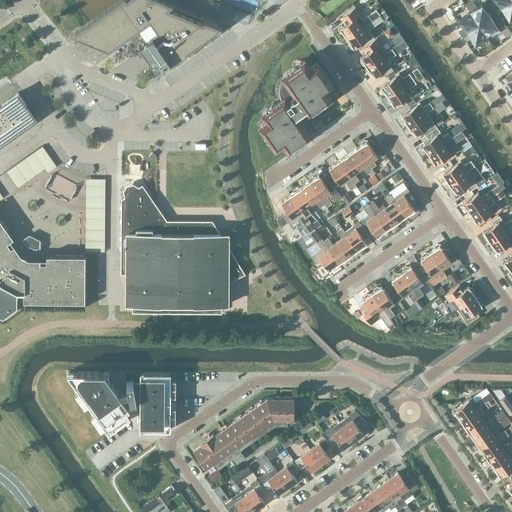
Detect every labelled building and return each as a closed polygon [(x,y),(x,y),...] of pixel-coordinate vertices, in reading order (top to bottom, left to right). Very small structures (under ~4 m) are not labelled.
[(115,0),(84,23),(71,31),(108,47),(127,33),(131,31),(139,41),(157,67),(169,58),(170,60),(222,24),(219,23),(170,3),(173,1),(169,0),(115,0)] [(509,18),(511,15),(511,0),(509,0),(501,6),(503,10),(509,18)] [(488,12),(481,2),(469,11),(478,23),(490,14),(488,12)] [(490,10),(488,12),(490,14),(495,10),(493,7),(489,3),(487,5),(490,10)] [(346,37),(379,14),(376,9),(369,14),(362,19),(359,15),(359,14),(358,14),(354,8),(356,7),(355,7),(340,17),(345,24),(342,26),(341,25),(339,27),(338,29),(340,32),(343,33),(346,37)] [(464,28),(466,31),(478,23),(469,11),(458,19),(464,28)] [(379,14),(346,37),(349,42),(349,45),(351,47),(353,48),(356,46),(355,45),(363,40),(366,43),(374,37),(368,29),(383,19),(379,14)] [(486,34),(498,26),(492,17),(490,14),(478,23),(486,34)] [(468,34),(474,43),(486,34),(478,23),(466,31),(468,34)] [(390,28),(384,32),(388,38),(394,34),(390,28)] [(139,41),(131,31),(127,33),(130,36),(135,44),(139,41)] [(385,53),(379,44),(379,43),(378,44),(375,39),(377,38),(377,37),(361,48),(362,48),(363,47),(367,52),(360,57),(361,59),(361,61),(363,64),(365,65),(365,64),(367,66),(385,53)] [(399,43),(403,48),(408,45),(404,39),(399,43)] [(385,53),(367,66),(368,68),(367,71),(369,74),(372,74),(373,76),(392,63),(389,58),(395,54),(392,48),(385,53)] [(283,75),(284,78),(283,79),(282,79),(282,80),(281,81),(281,82),(280,82),(280,83),(279,84),(279,85),(279,86),(278,86),(278,87),(278,88),(278,89),(278,90),(278,91),(278,92),(278,93),(278,94),(279,95),(279,96),(279,97),(280,98),(280,99),(281,99),(272,105),(273,106),(272,108),(269,111),(267,110),(266,110),(262,112),(268,120),(260,125),(266,133),(266,132),(268,133),(271,136),(270,138),(270,139),(275,147),(283,141),(288,149),(309,134),(299,119),(298,117),(308,111),(312,109),(329,96),(324,89),(332,84),(317,62),(309,68),(304,60),(300,63),(300,64),(300,66),(297,68),(295,68),(294,67),(283,75)] [(395,72),(390,66),(384,71),(389,77),(395,72)] [(415,76),(420,72),(417,67),(412,70),(415,76)] [(420,72),(415,76),(419,80),(424,77),(420,72)] [(387,95),(412,78),(409,73),(402,77),(399,73),(380,86),(382,88),(381,90),(383,93),(386,94),(387,95)] [(412,78),(387,95),(389,97),(388,100),(390,103),(392,103),(394,105),(412,92),(409,87),(416,83),(412,78)] [(0,104),(0,143),(36,118),(18,92),(0,104)] [(434,98),(429,102),(433,107),(438,104),(434,98)] [(426,112),(433,107),(429,102),(423,107),(419,102),(401,115),(402,117),(402,120),(404,122),(406,123),(408,125),(426,112)] [(437,126),(426,112),(408,125),(409,127),(408,129),(410,132),(413,132),(414,134),(421,130),(425,135),(437,126)] [(446,112),(441,116),(445,121),(450,117),(446,112)] [(448,131),(448,132),(452,137),(461,130),(465,127),(462,121),(453,127),(448,131)] [(461,130),(452,137),(451,138),(428,154),(431,158),(431,161),(433,164),(435,164),(438,162),(437,162),(453,150),(450,146),(465,135),(461,130)] [(428,154),(451,138),(452,137),(448,132),(443,136),(440,131),(424,142),(423,142),(421,144),(420,146),(422,149),(425,149),(428,154)] [(361,144),(357,147),(371,168),(371,167),(376,164),(373,159),(377,156),(368,143),(369,142),(367,140),(364,139),(362,141),(361,144)] [(475,150),(471,145),(464,151),(467,156),(475,150)] [(357,147),(347,154),(358,169),(363,166),(367,173),(373,169),(371,167),(371,168),(357,147)] [(347,154),(338,160),(354,183),(359,179),(354,172),(358,169),(347,154)] [(354,183),(338,160),(328,167),(341,186),(346,182),(351,189),(356,186),(354,183)] [(467,170),(474,165),(470,160),(464,165),(460,160),(442,173),(443,175),(443,178),(445,181),(447,181),(449,183),(467,170)] [(383,169),(377,174),(380,179),(387,174),(383,169)] [(478,185),(467,170),(449,183),(450,185),(449,187),(451,190),(454,190),(455,192),(465,186),(469,191),(478,185)] [(504,181),(497,171),(491,175),(497,185),(502,182),(504,181)] [(398,173),(391,177),(395,183),(402,178),(398,173)] [(325,203),(324,204),(326,207),(332,203),(327,196),(331,193),(332,194),(337,190),(330,180),(325,183),(318,174),(309,181),(325,203)] [(378,180),(374,174),(368,178),(372,184),(378,180)] [(389,193),(392,197),(392,198),(405,216),(410,213),(412,213),(415,211),(415,209),(414,206),(413,207),(410,202),(415,199),(407,187),(408,186),(403,179),(387,190),(389,193)] [(309,181),(299,188),(310,203),(315,200),(320,207),(324,204),(325,203),(309,181)] [(375,194),(380,191),(384,187),(381,183),(372,189),(375,194)] [(222,304),(228,304),(228,282),(245,273),(228,246),(228,243),(226,243),(212,220),(167,220),(156,204),(142,184),(121,199),(120,273),(126,273),(126,303),(132,304),(132,312),(152,312),(157,312),(173,312),(179,312),(196,312),(201,312),(222,312),(222,304)] [(357,187),(361,193),(367,189),(363,184),(357,187)] [(493,195),(501,189),(498,184),(490,190),(493,195)] [(299,188),(290,194),(306,217),(306,216),(311,213),(306,206),(310,203),(299,188)] [(505,194),(501,189),(493,195),(497,200),(505,194)] [(469,212),(492,196),(488,191),(481,196),(478,191),(462,202),(464,204),(463,207),(465,210),(468,210),(469,212)] [(341,196),(346,204),(349,202),(352,200),(347,192),(341,196)] [(373,198),(369,192),(368,192),(362,196),(367,202),(373,198)] [(392,198),(392,197),(389,193),(384,197),(389,204),(385,207),(396,223),(405,216),(392,198)] [(306,217),(290,194),(280,201),(287,211),(283,214),(289,223),(298,216),(309,232),(315,228),(311,223),(306,216),(306,217)] [(495,201),(492,196),(469,212),(471,214),(470,216),(472,219),(475,220),(476,222),(491,211),(488,206),(495,201)] [(373,200),(368,204),(386,229),(396,223),(385,207),(383,204),(378,207),(373,200)] [(84,204),(84,221),(102,221),(102,204),(84,204)] [(386,229),(368,204),(363,207),(368,214),(364,217),(370,226),(377,236),(386,229)] [(342,211),(345,216),(353,212),(349,206),(342,211)] [(490,241),(511,225),(511,218),(505,223),(499,215),(491,221),(493,224),(483,231),(484,233),(484,236),(486,239),(488,239),(490,241)] [(337,222),(334,216),(332,217),(328,220),(332,226),(337,222)] [(365,229),(370,226),(364,217),(359,221),(365,229)] [(84,301),(85,255),(46,255),(46,262),(40,262),(40,258),(28,258),(25,255),(21,254),(14,245),(10,247),(7,242),(13,237),(0,218),(0,316),(3,318),(17,308),(17,296),(23,296),(23,301),(84,301)] [(315,228),(321,224),(317,219),(311,223),(315,228)] [(359,221),(345,231),(344,231),(357,250),(367,243),(362,236),(367,233),(369,236),(370,236),(365,229),(359,221)] [(315,228),(318,232),(325,227),(322,223),(321,224),(315,228)] [(511,225),(490,241),(491,243),(490,246),(492,248),(495,249),(496,251),(503,246),(507,251),(505,252),(511,247),(511,233),(508,228),(511,225)] [(344,231),(345,231),(342,227),(336,231),(341,238),(337,241),(348,256),(357,250),(344,231)] [(318,232),(315,228),(309,232),(321,248),(311,255),(317,263),(322,260),(329,270),(339,263),(323,240),(318,232)] [(328,237),(323,240),(339,263),(348,256),(337,241),(333,244),(328,237)] [(430,251),(443,270),(458,259),(449,247),(444,251),(441,247),(442,246),(440,244),(437,243),(435,245),(434,248),(430,251)] [(511,247),(505,252),(507,251),(510,256),(506,259),(505,258),(503,260),(502,262),(504,265),(507,265),(510,270),(511,268),(511,247)] [(422,271),(428,280),(442,270),(443,270),(430,251),(428,253),(425,252),(422,254),(422,257),(420,258),(427,268),(422,271)] [(403,270),(401,272),(418,297),(423,293),(419,287),(423,283),(410,265),(408,266),(406,266),(403,268),(403,270)] [(418,297),(401,272),(399,273),(396,272),(393,274),(393,277),(391,278),(404,297),(409,294),(413,301),(418,297)] [(459,280),(455,274),(448,278),(453,285),(459,280)] [(457,308),(475,295),(474,293),(474,291),(472,288),(470,287),(468,285),(461,290),(458,286),(460,284),(459,284),(444,295),(445,295),(447,294),(450,298),(449,299),(450,299),(457,308)] [(373,291),(371,292),(389,318),(390,317),(394,314),(390,307),(394,304),(381,285),(379,287),(377,286),(374,288),(373,291)] [(445,292),(441,286),(435,290),(439,296),(445,292)] [(391,319),(390,317),(389,318),(371,292),(370,294),(367,293),(364,295),(364,298),(362,299),(366,305),(360,309),(362,312),(371,323),(370,321),(375,317),(375,318),(376,317),(375,317),(377,316),(381,316),(388,326),(393,322),(391,319)] [(427,295),(421,299),(425,305),(431,301),(427,295)] [(475,295),(457,308),(467,323),(479,315),(475,309),(482,305),(480,303),(481,300),(479,297),(476,297),(475,295)] [(434,299),(438,304),(443,301),(439,296),(434,299)] [(413,301),(419,309),(424,305),(418,297),(413,301)] [(395,316),(391,319),(393,322),(396,325),(399,323),(395,316)] [(453,331),(456,335),(462,331),(459,327),(453,331)] [(100,371),(76,371),(69,375),(108,430),(130,414),(100,371)] [(143,372),(143,382),(133,383),(133,381),(126,382),(129,400),(136,399),(135,395),(143,396),(143,429),(170,429),(170,422),(175,422),(175,378),(170,378),(170,372),(143,372)] [(456,415),(460,419),(485,402),(488,400),(493,396),(486,386),(455,408),(455,407),(452,409),(452,412),(454,414),(456,415)] [(511,404),(505,395),(499,399),(509,414),(511,411),(511,404)] [(496,401),(493,396),(488,400),(491,405),(496,401)] [(293,420),(293,398),(266,398),(214,435),(213,433),(200,442),(201,444),(193,449),(206,467),(230,450),(239,465),(278,437),(275,432),(248,451),(246,449),(242,451),(238,445),(273,420),(287,420),(287,423),(293,423),(294,423),(294,420),(293,420)] [(485,402),(460,419),(466,429),(482,418),(485,416),(482,411),(489,406),(485,402)] [(334,403),(329,406),(335,415),(340,411),(334,403)] [(355,410),(340,421),(353,440),(356,437),(357,439),(364,435),(359,427),(365,423),(366,423),(367,422),(355,410)] [(501,418),(505,425),(510,421),(506,415),(501,418)] [(482,418),(466,429),(473,438),(495,422),(492,417),(485,422),(482,418)] [(353,440),(340,421),(324,432),(333,444),(333,443),(332,442),(337,438),(343,447),(353,440)] [(499,427),(495,422),(473,438),(479,447),(495,436),(492,432),(499,427)] [(304,424),(299,428),(302,433),(308,429),(304,424)] [(495,436),(479,447),(486,457),(504,444),(502,439),(508,435),(505,429),(495,436)] [(288,436),(281,441),(285,447),(292,442),(288,436)] [(319,442),(310,448),(320,463),(329,456),(323,448),(328,444),(330,446),(330,445),(326,439),(320,443),(319,442)] [(504,444),(486,457),(493,466),(511,452),(511,444),(508,448),(504,444)] [(274,446),(265,453),(270,460),(279,453),(274,446)] [(320,463),(310,448),(301,455),(302,456),(296,460),(300,467),(301,466),(300,465),(305,461),(311,469),(320,463)] [(511,452),(493,466),(499,476),(511,466),(511,452)] [(251,469),(253,472),(260,466),(255,459),(247,464),(251,469)] [(286,465),(277,471),(277,472),(287,486),(290,484),(292,485),(298,481),(290,471),(296,467),(297,469),(298,468),(293,462),(287,466),(286,465)] [(277,472),(277,471),(274,467),(259,478),(267,490),(268,489),(267,488),(272,484),(278,492),(287,486),(277,472)] [(411,491),(410,491),(417,486),(408,472),(407,472),(408,474),(402,478),(398,472),(389,478),(402,497),(411,491)] [(389,478),(380,484),(395,505),(399,502),(397,500),(402,497),(389,478)] [(241,490),(255,509),(264,502),(258,494),(263,490),(264,492),(265,491),(257,480),(241,490)] [(380,484),(371,491),(381,505),(384,509),(389,506),(390,508),(395,505),(380,484)] [(166,500),(177,493),(173,486),(162,493),(166,500)] [(232,497),(223,503),(229,511),(238,511),(241,510),(242,511),(251,511),(255,509),(241,490),(232,497)] [(371,491),(362,497),(372,511),(380,511),(384,509),(381,505),(371,491)] [(357,500),(353,503),(359,511),(372,511),(362,497),(361,495),(356,499),(357,500)] [(359,511),(353,503),(344,509),(345,511),(359,511)]
